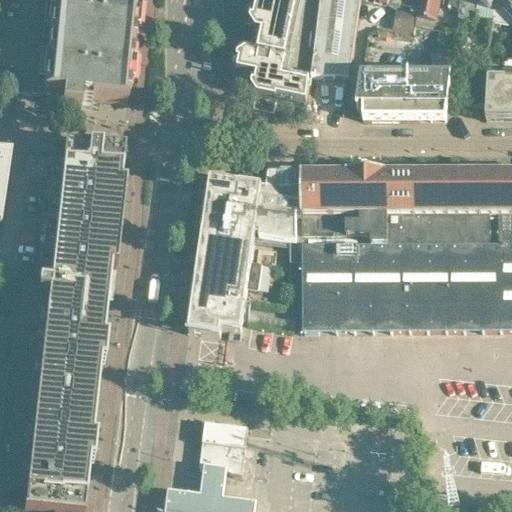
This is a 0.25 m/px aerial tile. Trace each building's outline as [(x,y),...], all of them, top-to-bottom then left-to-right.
[(45,0),(36,97),(61,100),(60,110),(80,112),(80,108),(97,110),(98,103),(127,106),(137,0),(45,0)] [(252,0),(236,76),(255,80),(251,99),(256,100),(253,112),(274,116),(277,105),(307,111),(309,89),(320,0),(252,0)] [(320,0),(310,80),(349,80),(360,0),(320,0)] [(419,0),(417,17),(416,19),(438,23),(440,0),(419,0)] [(461,12),(462,0),(450,0),(449,11),(461,12)] [(502,0),(462,0),(461,12),(459,23),(459,29),(476,31),(477,22),(494,24),(497,5),(502,0)] [(511,0),(502,0),(497,5),(494,24),(493,29),(508,31),(511,27),(511,0)] [(363,124),(420,124),(446,124),(448,113),(448,109),(451,89),(455,58),(430,57),(430,80),(361,80),(357,110),(357,112),(363,112),(363,124)] [(484,79),(484,80),(497,82),(499,70),(485,68),(484,79)] [(484,79),(471,79),(467,109),(481,109),(484,80),(484,79)] [(511,83),(488,84),(488,88),(487,109),(487,113),(486,124),(511,123),(511,83)] [(83,511),(84,506),(88,467),(92,468),(94,442),(91,442),(99,368),(103,369),(106,343),(102,343),(106,305),(109,275),(115,275),(124,190),(119,189),(120,181),(120,182),(122,159),(123,154),(121,154),(95,152),(95,153),(93,152),(89,152),(54,150),(53,155),(39,281),(16,278),(14,295),(11,323),(0,322),(0,496),(25,499),(23,511),(83,511)] [(0,225),(10,155),(0,154),(0,225)] [(511,177),(467,178),(386,178),(386,177),(347,178),(303,179),(303,176),(303,173),(301,173),(301,175),(301,176),(301,192),(296,193),(296,179),(269,179),(267,193),(262,193),(262,191),(261,191),(231,187),(211,184),(189,336),(220,341),(221,334),(241,337),(255,242),(289,247),(289,267),(303,266),(303,337),(511,336),(511,177)] [(206,428),(205,430),(200,472),(232,476),(231,477),(242,479),(248,433),(206,428)] [(366,476),(364,489),(406,494),(408,467),(382,464),(381,478),(366,476)] [(171,495),(168,511),(259,511),(260,506),(228,502),(231,474),(208,471),(204,499),(171,495)] [(444,511),(446,499),(434,498),(432,511),(444,511)]
